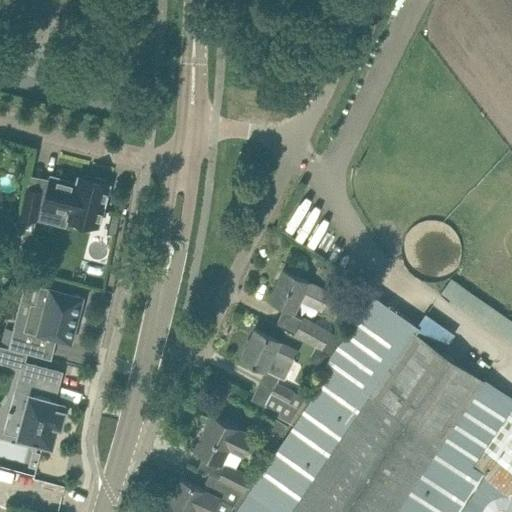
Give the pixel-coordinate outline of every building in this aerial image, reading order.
[(28,185),(19,216),(36,220),(40,205),(68,212),(67,217),(99,225),(110,183),(106,182),(105,179),(96,176),(93,178),(80,175),(78,181),(51,175),(47,191),(28,185)] [(294,309),(299,300),(322,311),(331,292),(284,269),(270,298),(294,309)] [(511,319),(451,277),(441,291),(511,340),(511,319)] [(71,342),(84,296),(40,284),(35,303),(31,302),(24,329),(71,342)] [(511,511),(511,399),(484,380),(485,378),(417,331),(420,326),(372,293),(326,364),(332,368),(234,511),(511,511)] [(296,332),(332,352),(340,340),(329,333),(330,331),(305,317),(296,332)] [(241,357),(259,365),(284,377),(298,349),(255,328),(241,357)] [(53,405),(54,401),(55,401),(63,370),(23,359),(14,391),(29,395),(19,436),(33,439),(32,442),(37,444),(38,441),(52,444),(58,423),(60,423),(65,408),(53,405)] [(306,397),(294,390),(276,381),(270,393),(263,407),(289,421),(306,397)] [(244,456),(255,433),(239,425),(238,427),(213,415),(196,449),(222,462),(228,448),(244,456)] [(276,415),(267,432),(279,439),(288,422),(276,415)] [(33,451),(29,467),(37,469),(41,453),(33,451)] [(219,479),(225,482),(225,483),(243,492),(252,477),(225,464),(219,479)] [(229,511),(243,492),(225,483),(218,495),(181,478),(166,510),(170,511),(193,511),(195,509),(200,511),(229,511)] [(27,511),(0,502),(0,511),(27,511)]
